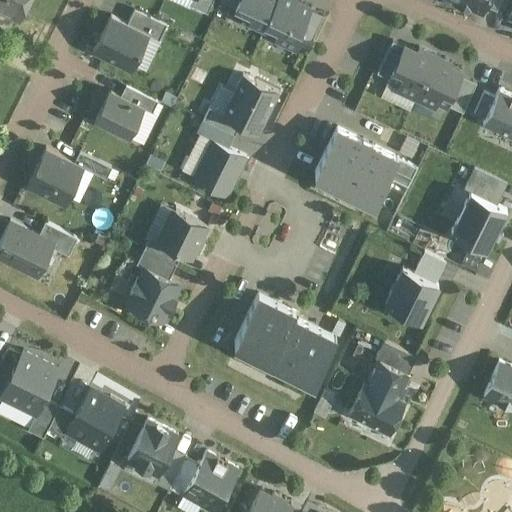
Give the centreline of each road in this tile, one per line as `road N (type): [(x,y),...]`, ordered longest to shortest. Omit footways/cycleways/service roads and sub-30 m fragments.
road 1 (residential): [(390,511),(511,264)]
road 2 (residential): [(163,387),(390,511)]
road 3 (residential): [(356,0),(265,182)]
road 4 (residential): [(0,180),(92,0)]
road 5 (residential): [(0,296),(163,387)]
road 6 (residential): [(265,182),(314,206),(288,267),(234,244)]
road 7 (residential): [(234,244),(163,387)]
road 8 (residential): [(511,54),(390,0)]
